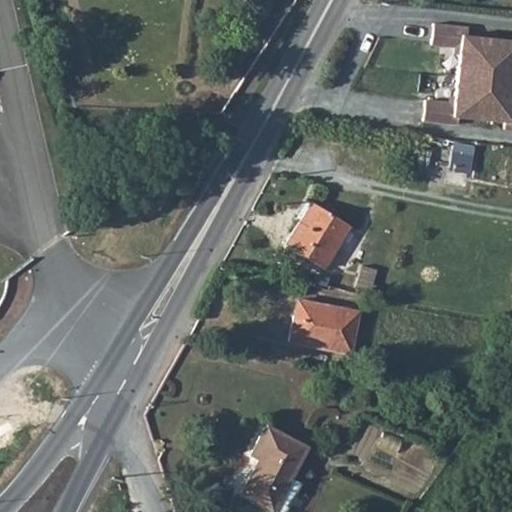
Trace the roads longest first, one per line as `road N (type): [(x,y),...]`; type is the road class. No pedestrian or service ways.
road 1 (secondary): [(118,373),(327,0)]
road 2 (unknown): [(336,0),(370,14),(332,102),(406,112)]
road 3 (secondary): [(118,373),(0,509)]
road 4 (secondary): [(67,511),(110,413),(118,373)]
road 5 (unknown): [(370,14),(511,27)]
